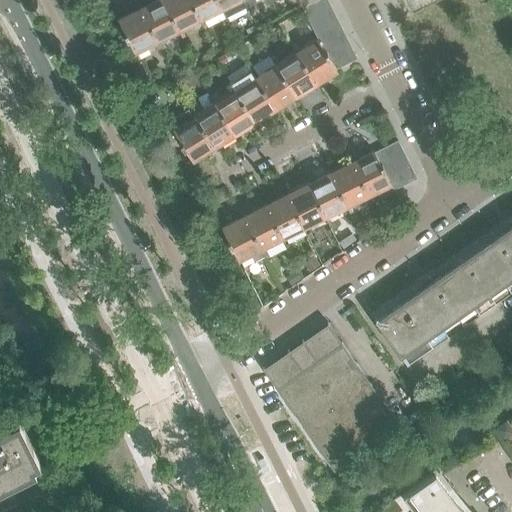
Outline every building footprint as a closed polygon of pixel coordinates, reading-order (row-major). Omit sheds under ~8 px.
[(162,0),(156,0),(140,8),(160,48),(163,46),(159,38),(176,30),(162,0)] [(189,0),(162,0),(176,30),(181,38),(184,36),(180,28),(198,19),(189,0)] [(216,0),(189,0),(198,19),(202,28),(206,25),(202,17),(219,8),(220,8),(216,0)] [(243,0),(216,0),(220,8),(225,17),(246,7),(246,6),(243,0)] [(336,17),(327,0),(324,0),(304,10),(312,29),(336,17)] [(140,8),(118,19),(124,32),(123,33),(126,39),(127,39),(134,52),(153,42),(157,50),(160,48),(140,8)] [(318,40),(341,28),(336,17),(312,29),(317,39),(318,40)] [(347,40),(341,28),(318,40),(324,51),(347,40)] [(324,51),(318,40),(317,39),(299,50),(294,42),(290,45),(295,53),(315,83),(336,70),(336,69),(324,51)] [(356,58),(347,40),(324,51),(336,69),(356,58)] [(244,43),(238,47),(241,53),(248,49),(244,43)] [(224,52),(216,56),(220,64),(227,60),(224,52)] [(315,83),(295,53),(278,63),(273,55),(270,57),(275,65),(294,96),(315,83)] [(211,73),(205,64),(194,70),(200,80),(211,73)] [(294,96),(275,65),(259,75),(254,68),(250,70),(254,78),(274,109),(294,96)] [(274,109),(254,78),(250,70),(229,83),(234,91),(249,113),(254,121),(274,109)] [(249,113),(234,91),(218,101),(213,93),(209,95),(214,103),(220,113),(234,134),(254,121),(249,113)] [(234,134),(220,113),(214,103),(198,113),(193,105),(189,108),(192,113),(213,147),(234,134)] [(186,110),(167,121),(173,129),(181,142),(179,142),(183,148),(184,148),(192,160),(213,147),(192,113),(189,108),(186,110)] [(407,160),(397,140),(374,152),(384,171),(407,160)] [(390,183),(384,171),(374,152),(374,151),(351,162),(368,194),(390,183)] [(416,178),(407,160),(384,171),(390,183),(393,190),(416,178)] [(368,194),(351,162),(330,172),(351,213),(353,212),(349,204),(368,194)] [(351,213),(330,172),(308,183),(329,224),(332,223),(327,214),(345,205),(350,214),(351,213)] [(329,224),(308,183),(287,194),(307,235),(310,233),(306,225),(323,216),(328,225),(329,224)] [(307,235),(287,194),(266,205),(282,237),(302,227),(306,235),(307,235)] [(282,237),(266,205),(248,214),(264,246),(282,237)] [(407,365),(511,291),(511,213),(370,312),(375,319),(399,355),(400,355),(407,365)] [(268,254),(264,246),(248,214),(222,227),(228,240),(227,240),(230,247),(231,246),(238,259),(250,253),(254,261),(268,254)] [(320,264),(313,255),(303,263),(310,271),(320,264)] [(301,279),(294,270),(285,277),(292,285),(301,279)] [(399,424),(342,342),(300,371),(289,355),(265,372),(276,388),(333,470),(399,424)] [(0,473),(38,455),(17,412),(4,418),(3,415),(0,417),(0,473)] [(414,511),(419,511),(452,487),(448,481),(443,484),(434,471),(401,494),(414,511)] [(456,511),(462,507),(452,496),(457,492),(452,487),(419,511),(456,511)]
